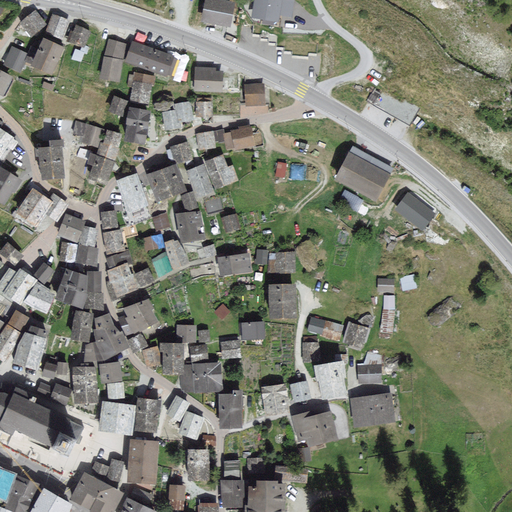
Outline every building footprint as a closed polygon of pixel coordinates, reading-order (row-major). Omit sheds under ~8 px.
[(229,25),(233,3),(218,0),(206,0),(203,20),(229,25)] [(256,0),(254,16),(277,19),(278,13),(291,15),(292,1),(287,0),(256,0)] [(44,24),(35,12),(22,23),(32,34),(44,24)] [(61,18),(53,15),(47,32),(62,37),(68,20),(61,18)] [(284,25),(254,24),(254,34),(261,34),(261,38),(268,38),(268,42),(272,42),(277,43),(277,47),(284,47),(284,51),(293,51),(293,55),(300,55),(307,55),(307,51),(315,51),(316,32),(284,31),(284,25)] [(89,32),(78,27),(72,41),(83,45),(89,32)] [(63,47),(44,39),(33,65),(52,73),(60,53),(63,47)] [(126,44),(109,40),(106,56),(123,60),(126,44)] [(149,48),(134,43),(127,61),(169,76),(176,58),(149,48)] [(26,54),(12,48),(10,52),(5,64),(19,70),(26,54)] [(118,81),(123,60),(106,56),(101,77),(108,79),(118,81)] [(215,69),(196,68),(195,89),(221,90),(222,73),(215,72),(215,69)] [(11,77),(0,72),(0,91),(3,93),(11,77)] [(153,77),(137,73),(132,99),(148,103),(148,99),(152,82),(153,77)] [(264,104),(262,84),(246,85),(247,105),(264,104)] [(419,107),(375,87),(368,100),(385,109),(403,120),(409,124),(419,107)] [(126,101),(114,97),(110,110),(115,112),(122,114),(126,101)] [(192,118),(188,102),(175,104),(176,110),(162,112),(166,130),(179,127),(178,121),(185,120),(192,118)] [(211,115),(211,102),(197,102),(197,115),(211,115)] [(149,111),(132,108),(126,139),(144,142),(148,116),(149,111)] [(12,149),(17,141),(13,139),(13,138),(9,135),(0,128),(0,123),(0,122),(0,121),(0,156),(2,158),(9,147),(12,149)] [(102,130),(78,123),(75,133),(85,136),(84,141),(98,145),(102,130)] [(254,144),(251,127),(234,130),(237,147),(254,144)] [(104,143),(117,147),(120,137),(121,135),(108,131),(104,143)] [(215,146),(212,131),(199,134),(201,148),(208,147),(215,146)] [(191,157),(186,142),(172,147),(175,154),(177,162),(191,157)] [(118,149),(101,144),(91,176),(107,182),(114,162),(118,149)] [(61,152),(60,147),(41,149),(43,178),(63,176),(61,152)] [(389,174),(350,154),(347,161),(337,179),(376,200),(389,174)] [(227,168),(222,156),(205,162),(215,188),(237,180),(232,166),(227,168)] [(286,175),(286,161),(277,160),(277,174),(286,175)] [(178,174),(175,165),(149,175),(158,200),(184,190),(178,174)] [(212,192),(202,166),(187,172),(192,183),(197,198),(212,192)] [(18,180),(0,169),(0,200),(5,203),(18,180)] [(146,205),(135,175),(118,182),(121,191),(128,211),(146,205)] [(346,188),(340,198),(357,209),(363,198),(346,188)] [(50,202),(34,191),(18,213),(35,225),(44,212),(46,213),(55,219),(66,203),(55,195),(50,202)] [(193,193),(182,197),(187,210),(197,207),(193,193)] [(422,206),(407,195),(397,210),(423,228),(433,214),(422,206)] [(222,209),(219,198),(206,201),(209,212),(222,209)] [(115,210),(102,213),(105,231),(118,228),(115,210)] [(198,212),(179,215),(183,241),(202,238),(198,212)] [(165,213),(153,218),(157,229),(169,225),(167,219),(165,213)] [(239,228),(235,214),(224,217),(228,232),(239,228)] [(76,218),(67,215),(60,235),(77,241),(84,221),(76,218)] [(395,233),(385,226),(379,234),(389,241),(395,233)] [(89,227),(85,227),(81,243),(93,246),(97,229),(89,227)] [(121,229),(104,233),(108,253),(125,250),(121,229)] [(161,235),(145,239),(147,250),(150,249),(164,246),(161,235)] [(171,241),(165,243),(174,265),(186,260),(178,241),(174,243),(173,240),(171,241)] [(77,245),(63,243),(62,248),(61,260),(75,262),(77,245)] [(22,255),(7,244),(5,246),(0,252),(14,264),(22,255)] [(215,254),(213,245),(205,248),(207,256),(215,254)] [(98,249),(79,246),(77,262),(95,265),(96,257),(98,249)] [(265,263),(266,251),(258,250),(258,252),(257,262),(265,263)] [(130,261),(127,252),(107,258),(110,268),(130,261)] [(294,253),(277,253),(277,272),(294,272),(294,253)] [(251,270),(248,254),(219,258),(220,267),(222,274),(251,270)] [(171,270),(164,256),(154,260),(155,263),(160,275),(171,270)] [(131,274),(126,263),(108,271),(112,281),(108,282),(110,287),(114,297),(136,288),(131,274)] [(48,267),(44,264),(35,275),(43,282),(53,271),(48,267)] [(321,277),(323,269),(315,267),(313,275),(321,277)] [(86,294),(84,293),(88,279),(89,276),(67,268),(65,273),(57,298),(82,307),(86,294)] [(31,278),(20,270),(18,274),(10,269),(0,284),(0,286),(6,290),(5,292),(19,302),(34,280),(31,278)] [(152,280),(147,270),(136,275),(141,285),(147,282),(152,280)] [(100,272),(89,272),(89,276),(88,279),(88,291),(99,291),(100,285),(100,272)] [(416,287),(413,276),(402,278),(404,289),(416,287)] [(394,281),(379,280),(379,290),(393,291),(394,281)] [(37,283),(25,302),(47,311),(54,294),(48,291),(49,290),(43,286),(37,283)] [(294,285),(271,286),(272,316),(295,316),(294,293),(294,285)] [(102,293),(88,293),(88,307),(94,307),(101,308),(102,293)] [(394,297),(385,296),(384,310),(394,310),(394,297)] [(153,307),(149,297),(125,308),(128,314),(119,318),(121,322),(127,334),(155,321),(150,309),(153,307)] [(13,308),(0,299),(0,326),(4,321),(13,308)] [(228,311),(223,305),(215,312),(221,318),(228,311)] [(395,310),(394,310),(384,310),(384,323),(383,332),(394,332),(395,310)] [(27,317),(16,311),(9,323),(20,329),(24,323),(27,317)] [(84,313),(76,312),(72,338),(88,340),(92,314),(84,313)] [(125,347),(108,314),(97,319),(100,329),(96,331),(97,338),(98,342),(88,344),(88,360),(103,358),(125,347)] [(328,322),(312,318),(310,325),(308,330),(338,338),(341,326),(328,322)] [(263,323),(242,324),(242,333),(242,338),(264,338),(263,323)] [(367,328),(352,323),(346,342),(353,344),(361,347),(367,328)] [(20,332),(7,325),(0,336),(0,356),(4,359),(12,345),(20,332)] [(195,327),(179,326),(178,341),(191,341),(195,341),(195,327)] [(17,362),(35,368),(46,333),(39,331),(32,328),(29,335),(26,334),(17,362)] [(208,331),(199,331),(200,342),(209,342),(208,331)] [(146,345),(140,335),(129,340),(134,351),(141,347),(146,345)] [(239,341),(222,343),(223,350),(223,357),(240,356),(239,341)] [(183,344),(161,344),(161,350),(165,350),(164,373),(182,373),(182,354),(183,344)] [(319,344),(304,344),(304,352),(305,360),(319,360),(319,344)] [(206,345),(192,347),(193,356),(193,360),(207,358),(206,345)] [(156,347),(144,350),(147,366),(155,364),(160,363),(156,347)] [(121,380),(119,362),(112,363),(100,365),(103,382),(121,380)] [(56,366),(47,363),(44,374),(48,375),(53,377),(56,366)] [(67,363),(59,363),(58,373),(66,373),(67,363)] [(342,363),(319,367),(320,374),(323,397),(346,393),(342,363)] [(221,374),(220,364),(189,366),(189,370),(185,370),(186,374),(186,375),(184,376),(185,390),(194,390),(194,393),(222,391),(221,374)] [(96,401),(94,367),(74,368),(75,380),(76,402),(96,401)] [(380,367),(360,367),(360,381),(380,381),(380,376),(380,367)] [(38,392),(51,398),(55,389),(42,383),(38,392)] [(123,396),(121,383),(109,385),(110,397),(123,396)] [(310,400),(306,383),(293,386),(294,391),(296,403),(310,400)] [(283,384),(262,387),(267,414),(287,411),(284,390),(283,384)] [(71,390),(57,385),(55,389),(51,398),(65,404),(71,390)] [(0,428),(11,433),(13,428),(52,447),(67,454),(74,439),(76,437),(83,421),(16,389),(13,395),(5,392),(0,392),(0,418),(1,419),(0,421),(0,428)] [(393,418),(389,393),(369,397),(352,400),(357,425),(393,418)] [(240,396),(221,396),(221,426),(240,426),(240,407),(240,396)] [(188,403),(177,398),(169,413),(180,418),(188,403)] [(159,402),(139,400),(136,429),(156,431),(157,422),(158,407),(159,402)] [(135,406),(105,402),(104,409),(101,429),(131,433),(135,406)] [(201,418),(188,413),(180,432),(193,437),(201,418)] [(336,437),(329,413),(313,417),(310,418),(309,413),(292,417),(297,439),(307,436),(310,444),(336,437)] [(215,437),(204,436),(203,441),(203,444),(214,445),(215,437)] [(157,442),(131,441),(130,460),(129,480),(155,482),(157,442)] [(207,455),(207,451),(190,451),(191,479),(208,479),(207,455)] [(262,459),(248,459),(248,472),(256,472),(262,472),(262,459)] [(123,463),(113,460),(105,483),(116,486),(118,478),(123,463)] [(108,467),(95,462),(94,465),(91,474),(103,479),(108,467)] [(239,463),(226,463),(226,476),(240,476),(239,463)] [(15,474),(0,467),(0,496),(5,498),(9,487),(15,474)] [(306,470),(277,467),(276,478),(305,481),(306,470)] [(120,493),(86,475),(85,477),(73,498),(100,511),(109,511),(117,499),(120,493)] [(36,484),(17,477),(6,508),(19,511),(25,511),(32,495),(36,484)] [(244,482),(224,482),(223,505),(244,506),(244,482)] [(282,511),(284,486),(250,484),(248,511),(282,511)] [(180,485),(171,485),(170,509),(183,509),(184,485),(180,485)] [(57,498),(43,491),(32,511),(69,511),(72,506),(57,498)] [(155,511),(129,500),(123,511),(155,511)]
